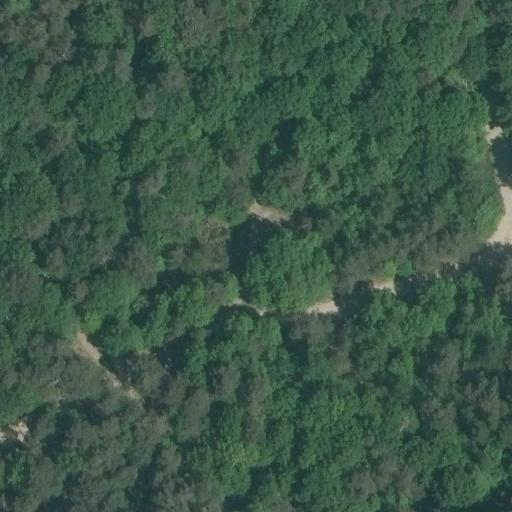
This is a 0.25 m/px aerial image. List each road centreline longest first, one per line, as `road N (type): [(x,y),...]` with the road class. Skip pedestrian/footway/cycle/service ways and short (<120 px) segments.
road 1 (track): [(85,511),(117,453),(112,335),(0,179)]
road 2 (track): [(176,0),(194,74),(194,128),(248,198),(242,320)]
road 3 (track): [(499,224),(454,264),(349,304),(319,315),(242,320)]
road 4 (track): [(499,224),(490,0)]
road 5 (track): [(118,368),(219,511)]
road 6 (track): [(242,320),(177,357),(118,368)]
road 7 (track): [(118,368),(0,429)]
